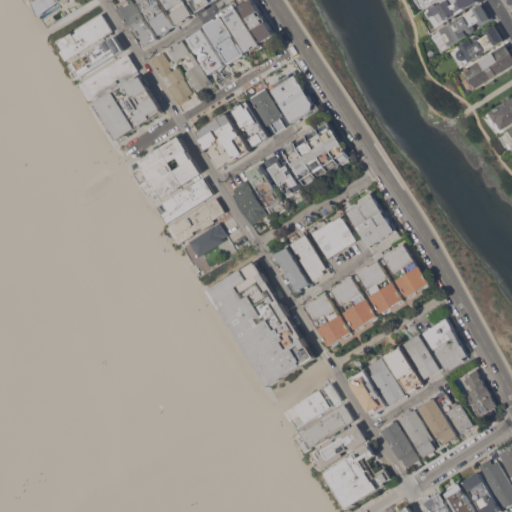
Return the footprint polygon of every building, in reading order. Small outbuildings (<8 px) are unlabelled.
[(41,18),(30,0),(62,0),(64,4),(41,18)] [(145,47),(132,26),(131,27),(119,7),(129,0),(131,0),(132,1),(133,0),(136,0),(147,17),(159,38),(145,47)] [(168,30),(169,32),(163,36),(162,34),(140,0),(160,0),(176,25),(168,30)] [(164,0),(186,0),(195,13),(191,16),(191,17),(180,24),(164,0)] [(218,0),(199,12),(191,0),(218,0)] [(241,5),(249,0),(254,0),(275,33),(263,41),(241,5)] [(442,0),(477,0),(478,1),(436,26),(426,10),(442,0)] [(469,34),(455,43),(449,46),(440,32),(446,28),(445,27),(484,3),(493,17),(481,24),(480,21),(475,25),(476,27),(475,31),(472,33),(467,32),(469,34)] [(225,14),(237,6),(261,43),(248,51),(225,14)] [(67,59),(56,42),(73,32),(74,35),(78,33),(76,30),(103,13),(114,30),(67,59)] [(207,26),(206,25),(207,24),(215,19),(216,19),(217,19),(223,16),(245,52),(246,53),(245,54),(231,63),(230,63),(229,63),(208,28),(207,26)] [(471,39),(474,44),(475,43),(474,41),(474,39),(474,37),(475,36),(477,35),(479,35),(481,36),(482,38),(488,34),(485,31),(495,24),(498,28),(499,27),(506,38),(505,39),(471,62),(470,61),(461,67),(451,51),(471,39)] [(226,64),(222,67),(223,68),(219,73),(217,70),(212,73),(189,38),(197,33),(196,31),(200,28),(204,28),(204,29),(226,64)] [(80,79),(71,63),(96,48),(95,47),(118,33),(128,49),(100,67),(80,79)] [(213,83),(199,92),(195,85),(193,86),(188,80),(190,78),(186,72),(197,65),(190,54),(183,58),(184,59),(179,62),(170,48),(185,38),(213,83)] [(511,65),(477,87),(477,86),(473,89),(463,72),(466,70),(466,69),(507,43),(511,51),(511,52),(511,53),(511,65)] [(152,57),(156,54),(157,55),(164,51),(170,61),(172,60),(174,63),(170,67),(172,71),(180,67),(186,77),(185,78),(195,95),(181,104),(179,101),(178,102),(172,92),(171,92),(167,87),(173,83),(168,74),(163,77),(155,64),(154,65),(151,59),(153,58),(152,57)] [(129,53),(140,70),(92,100),(82,83),(129,53)] [(271,85),(295,69),(298,74),(297,75),(306,89),(307,88),(311,94),(311,96),(314,102),(317,102),(321,108),(313,113),(311,113),(294,122),(271,85)] [(94,103),(142,73),(166,110),(120,139),(119,138),(117,139),(94,103)] [(284,114),(285,113),(292,123),(274,135),(267,124),(268,124),(252,98),(253,97),(252,96),(266,87),(267,89),(268,88),(284,114)] [(511,123),(503,129),(498,121),(497,121),(491,112),(511,98),(511,123)] [(271,136),(257,145),(234,109),(242,103),(243,105),(249,101),(271,136)] [(198,131),(209,123),(211,125),(221,118),(221,117),(229,112),(253,149),(232,162),(229,163),(221,167),(198,131)] [(305,134),(306,136),(310,134),(309,131),(315,127),(316,129),(321,126),(320,124),(326,120),(328,123),(330,121),(352,156),(350,158),(351,160),(345,164),(344,162),(339,165),(340,167),(334,171),(333,169),(317,179),(318,181),(312,185),(310,182),(307,184),(286,149),(288,148),(286,145),(293,141),(295,143),(299,140),(298,138),(300,137),(305,134)] [(511,142),(506,146),(500,136),(511,128),(511,142)] [(153,197),(134,166),(142,161),(142,160),(181,136),(204,173),(166,197),(162,191),(153,197)] [(303,187),(289,196),(272,170),(271,171),(265,161),(279,153),(280,156),(281,155),(285,162),(287,161),(303,187)] [(284,198),(270,206),(249,172),(262,163),(284,198)] [(169,222),(159,206),(205,177),(215,193),(169,222)] [(269,214),(253,224),(234,194),(239,191),(236,187),(248,180),(269,214)] [(348,208),(372,192),(394,225),(395,225),(398,230),(392,235),(391,233),(372,246),(348,208)] [(218,197),(227,212),(214,219),(216,221),(181,243),(171,226),(218,197)] [(330,257),(314,232),(334,220),(335,221),(342,216),(343,218),(344,218),(358,240),(330,257)] [(200,256),(191,242),(221,223),(229,235),(224,238),(226,241),(200,256)] [(331,272),(315,282),(291,243),(307,233),(331,272)] [(384,255),(405,242),(419,265),(420,265),(431,281),(430,282),(430,283),(410,295),(408,296),(398,279),(399,278),(388,262),(385,257),(384,255)] [(273,254),(288,245),(311,282),(302,287),(304,290),(298,293),(273,254)] [(388,262),(383,265),(380,260),(385,257),(388,262)] [(394,282),(395,281),(405,298),(404,298),(404,299),(383,312),(383,311),(382,312),(372,296),(373,295),(362,278),(359,273),(358,271),(379,258),(380,260),(383,265),(394,282)] [(211,290),(257,261),(316,356),(270,385),(211,290)] [(357,282),(354,277),(359,273),(362,278),(357,282)] [(367,298),(368,297),(379,314),(378,315),(357,328),(356,329),(346,312),(347,311),(337,295),(333,290),(332,288),(353,275),(354,277),(357,282),(367,298)] [(328,293),(333,290),(337,295),(331,298),(328,293)] [(341,314),(342,314),(353,330),(352,331),(352,332),(331,345),(331,344),(330,345),(319,328),(321,328),(306,304),(327,291),(328,293),(331,298),(341,314)] [(426,332),(449,318),(459,336),(455,338),(454,337),(436,348),(426,332)] [(405,343),(420,334),(442,368),(426,378),(405,343)] [(452,368),(451,366),(448,368),(438,352),(456,341),(455,340),(460,337),(470,354),(465,357),(466,359),(452,368)] [(425,382),(418,386),(419,388),(412,392),(411,391),(410,392),(388,356),(395,351),(394,350),(398,347),(399,349),(403,346),(425,382)] [(407,394),(392,404),(374,375),(376,373),(371,365),(384,356),(407,394)] [(489,389),(490,388),(499,405),(496,406),(498,410),(489,415),(487,412),(478,416),(475,410),(478,408),(475,402),(469,405),(465,396),(472,393),(471,391),(474,389),(471,383),(469,384),(467,379),(468,378),(467,376),(479,369),(489,389)] [(388,405),(379,411),(380,412),(374,416),(371,411),(352,382),(353,382),(350,377),(355,375),(356,376),(366,370),(388,405)] [(333,382),(343,399),(297,428),(287,411),(333,382)] [(475,424),(462,432),(449,412),(448,413),(439,399),(448,393),(454,403),(458,401),(460,404),(462,403),(475,424)] [(431,397),(432,400),(436,398),(458,435),(445,443),(440,435),(438,437),(419,407),(423,404),(422,403),(427,400),(431,397)] [(346,403),(356,419),(310,448),(300,432),(346,403)] [(404,416),(403,415),(412,409),(413,411),(416,408),(436,440),(433,442),(437,448),(424,456),(401,418),(404,416)] [(422,458),(409,466),(404,458),(401,460),(383,430),(386,427),(385,426),(394,420),(395,422),(398,420),(422,458)] [(359,423),(369,439),(350,451),(349,449),(343,452),(345,456),(323,469),(312,452),(359,423)] [(347,509),(334,487),(327,473),(336,467),(335,466),(360,450),(361,451),(372,444),(380,457),(375,460),(380,467),(384,464),(392,477),(385,481),(387,484),(347,509)] [(511,474),(501,453),(511,447),(511,474)] [(511,481),(511,503),(505,507),(480,465),(491,458),(494,464),(500,460),(511,481)] [(503,511),(501,511),(483,511),(465,479),(476,473),(476,474),(481,471),(503,511)] [(479,511),(458,511),(448,494),(464,485),(479,511)] [(454,511),(434,511),(428,501),(443,493),(454,511)]
